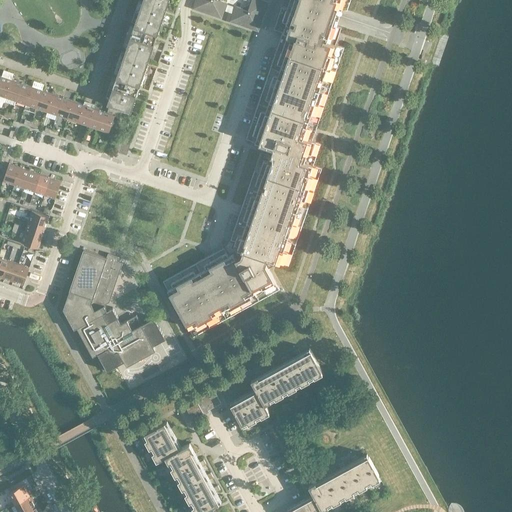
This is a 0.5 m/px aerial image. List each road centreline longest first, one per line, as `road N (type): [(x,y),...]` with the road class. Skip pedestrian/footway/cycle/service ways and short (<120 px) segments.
road 1 (residential): [(263,33),(206,199),(137,175)]
road 2 (residential): [(137,175),(84,165),(42,297),(0,285)]
road 3 (residential): [(187,0),(184,37),(137,175)]
road 4 (residential): [(63,511),(0,388)]
